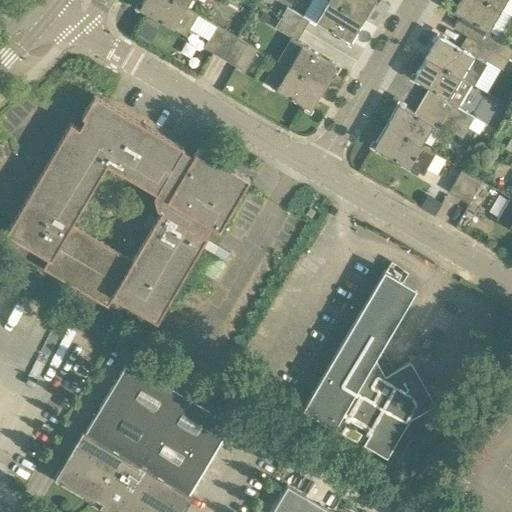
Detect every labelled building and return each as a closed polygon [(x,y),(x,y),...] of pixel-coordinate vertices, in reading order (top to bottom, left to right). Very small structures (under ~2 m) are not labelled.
[(198,15),(185,7),(172,0),(143,0),(138,9),(185,36),(189,29),(208,40),(216,26),(198,15)] [(363,20),(328,0),(315,21),(350,42),(363,20)] [(374,0),(327,0),(328,0),(363,20),(374,0)] [(499,10),(482,0),(458,0),(452,11),(472,23),(464,35),(485,47),(507,60),(511,52),(511,48),(492,37),(493,34),(487,30),(499,10)] [(511,0),(482,0),(499,10),(504,0),(511,0)] [(280,18),(303,31),(309,20),(287,7),(280,18)] [(264,23),(269,15),(262,11),(258,19),(264,23)] [(274,28),(290,37),(297,41),(297,40),(303,31),(280,18),(274,28)] [(157,31),(145,24),(138,35),(151,42),(157,31)] [(236,38),(216,26),(208,40),(203,49),(223,60),(236,38)] [(438,36),(425,58),(459,78),(472,56),(438,36)] [(223,60),(237,67),(244,71),(256,49),(236,38),(223,60)] [(335,67),(301,47),(288,68),(323,88),(335,67)] [(507,60),(485,47),(477,61),(499,74),(507,60)] [(471,84),(459,78),(425,58),(412,79),(432,91),(425,103),(445,115),(467,128),(474,118),(457,108),(471,84)] [(310,110),(323,88),(288,68),(276,90),(310,110)] [(206,237),(205,236),(211,226),(219,231),(249,178),(209,156),(205,163),(182,150),(183,148),(94,96),(81,117),(84,118),(78,128),(70,123),(5,234),(48,259),(42,269),(108,307),(113,297),(156,322),(206,237)] [(398,104),(385,125),(419,145),(432,124),(398,104)] [(459,142),(467,128),(445,115),(437,129),(459,142)] [(435,154),(419,145),(385,125),(373,147),(422,176),(435,154)] [(471,176),(461,170),(448,192),(458,198),(471,176)] [(468,204),(482,182),(471,176),(458,198),(468,204)] [(511,228),(511,199),(508,198),(496,219),(511,228)] [(408,421),(434,406),(410,362),(390,374),(378,352),(415,289),(384,271),(302,410),(335,429),(342,416),(373,433),(365,447),(386,459),(408,421)] [(82,430),(54,478),(53,479),(93,502),(95,499),(100,502),(97,508),(103,511),(181,511),(192,495),(189,494),(231,422),(127,360),(84,432),(82,430)] [(362,434),(345,425),(340,433),(357,443),(362,434)] [(332,511),(287,485),(270,511),(332,511)]
